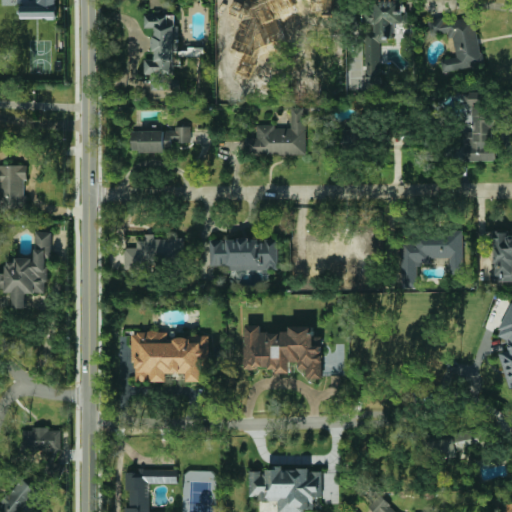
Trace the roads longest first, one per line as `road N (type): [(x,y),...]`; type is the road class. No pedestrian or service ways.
road 1 (tertiary): [(88,511),(84,0)]
road 2 (residential): [(511,190),(87,193)]
road 3 (residential): [(480,378),(409,412),(353,425),(105,422),(87,410)]
